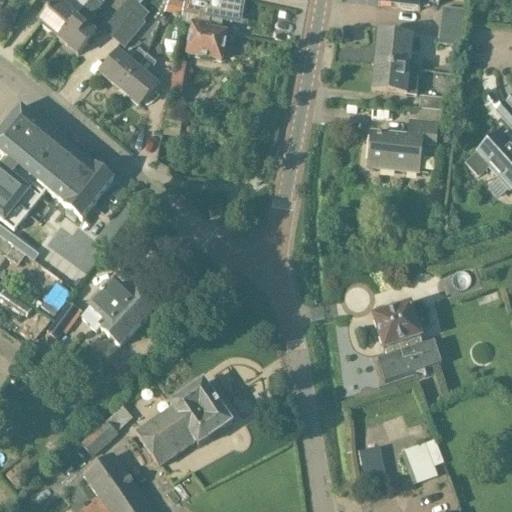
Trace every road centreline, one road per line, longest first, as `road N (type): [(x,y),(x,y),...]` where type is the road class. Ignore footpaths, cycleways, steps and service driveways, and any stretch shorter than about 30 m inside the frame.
road 1 (residential): [(276,262),(222,254),(20,81)]
road 2 (residential): [(276,262),(320,0)]
road 3 (residential): [(323,511),(276,262)]
